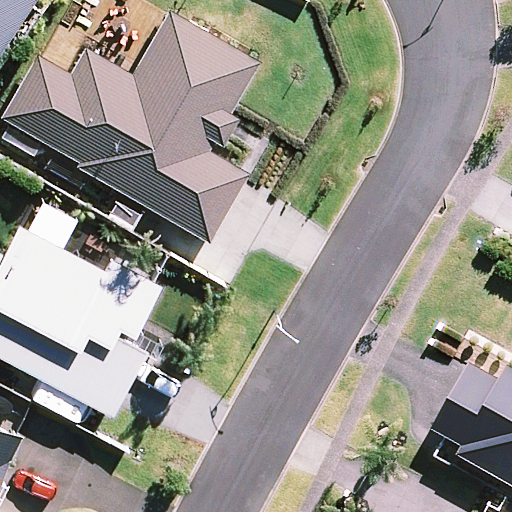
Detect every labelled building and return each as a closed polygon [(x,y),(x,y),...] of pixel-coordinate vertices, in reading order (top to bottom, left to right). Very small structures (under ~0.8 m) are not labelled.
[(0,0),(0,40),(25,0),(0,0)] [(0,111),(76,154),(73,159),(207,236),(247,167),(207,143),(213,135),(221,140),(238,111),(229,106),(258,56),(167,3),(130,67),(84,40),(68,67),(34,47),(0,107),(0,111)] [(0,349),(45,373),(33,394),(93,427),(104,405),(109,409),(142,347),(153,352),(161,338),(133,323),(157,276),(107,249),(101,260),(61,239),(76,213),(38,193),(25,219),(13,214),(0,240),(0,349)] [(465,438),(459,448),(511,476),(511,360),(509,359),(500,375),(470,358),(433,422),(465,438)] [(0,511),(0,490),(6,479),(0,476),(0,464),(20,429),(0,419),(0,511)]
